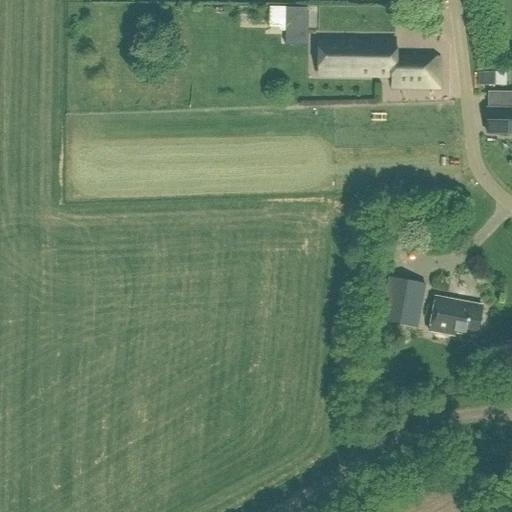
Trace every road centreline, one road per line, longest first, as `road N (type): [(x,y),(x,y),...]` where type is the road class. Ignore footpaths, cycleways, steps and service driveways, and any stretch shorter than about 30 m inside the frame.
road 1 (unclassified): [(511,414),(466,415),(416,433),(278,511)]
road 2 (unclassified): [(455,0),(476,166),(511,204)]
